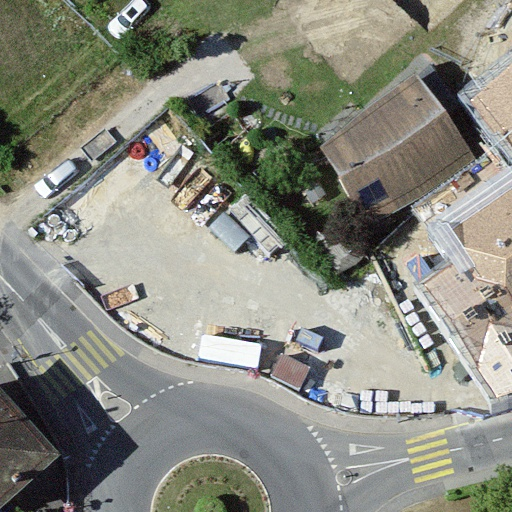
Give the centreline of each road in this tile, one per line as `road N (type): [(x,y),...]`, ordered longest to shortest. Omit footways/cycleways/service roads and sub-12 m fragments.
road 1 (tertiary): [(0,279),(157,446)]
road 2 (residential): [(302,485),(511,437)]
road 3 (tertiary): [(302,485),(288,460),(240,428),(183,431),(157,446)]
